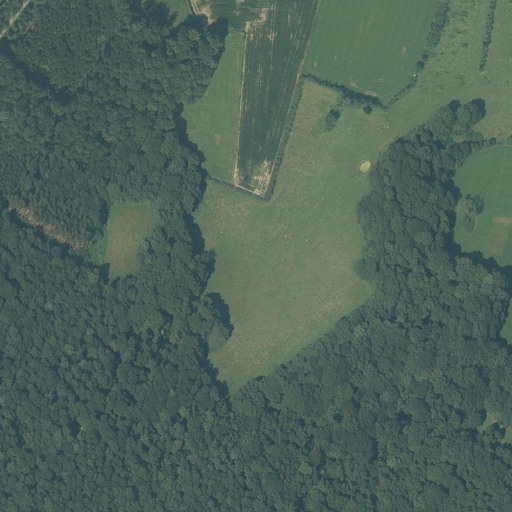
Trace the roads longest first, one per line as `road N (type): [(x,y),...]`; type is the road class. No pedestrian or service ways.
road 1 (track): [(229,412),(199,365),(164,338),(156,312),(152,246),(172,162),(172,96),(179,69),(201,39),(189,0)]
road 2 (track): [(0,218),(49,126),(133,7)]
road 3 (track): [(108,192),(174,45),(172,28)]
road 4 (track): [(425,511),(448,440),(511,370)]
road 5 (track): [(98,451),(0,322)]
